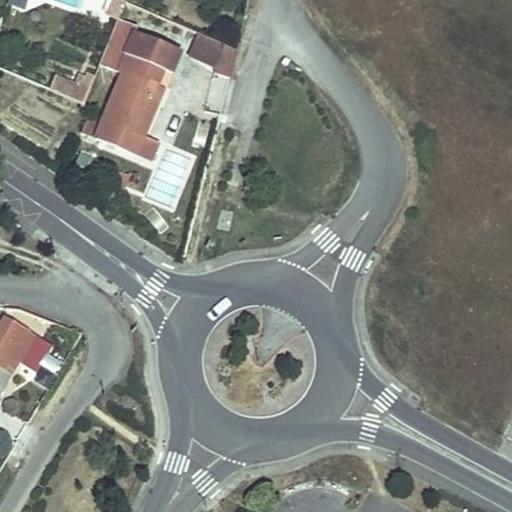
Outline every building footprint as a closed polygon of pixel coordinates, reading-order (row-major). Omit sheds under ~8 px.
[(86,123),(82,135),(151,163),(156,149),(158,143),(146,138),(162,96),(158,94),(164,80),(169,82),(178,60),(182,51),(137,33),(139,26),(120,18),(101,66),(120,73),(98,128),(86,123)] [(237,51),(199,35),(189,57),(215,68),(214,74),(231,78),(237,51)] [(56,75),(50,89),(86,103),(96,78),(81,72),(76,83),(56,75)] [(118,176),(115,184),(120,186),(115,196),(124,200),(131,182),(118,176)] [(0,385),(28,338),(5,324),(0,331),(0,385)] [(46,384),(58,365),(46,357),(34,376),(46,384)]
